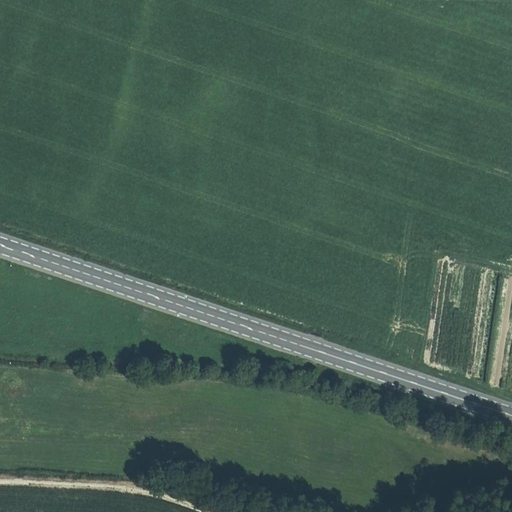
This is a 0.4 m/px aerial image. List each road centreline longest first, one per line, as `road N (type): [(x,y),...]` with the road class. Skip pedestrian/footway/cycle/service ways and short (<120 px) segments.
road 1 (secondary): [(0,249),(511,416)]
road 2 (track): [(0,481),(145,490),(214,511)]
